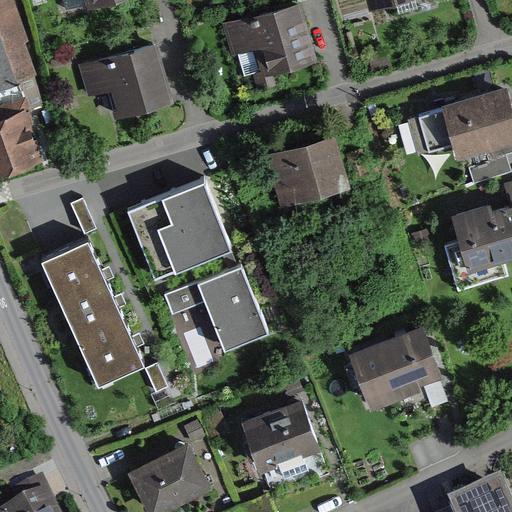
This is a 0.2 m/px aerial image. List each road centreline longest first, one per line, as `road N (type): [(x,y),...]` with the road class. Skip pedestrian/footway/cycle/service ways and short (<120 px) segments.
road 1 (residential): [(511,49),(0,200)]
road 2 (residential): [(0,293),(104,511)]
road 3 (residential): [(354,511),(511,442)]
